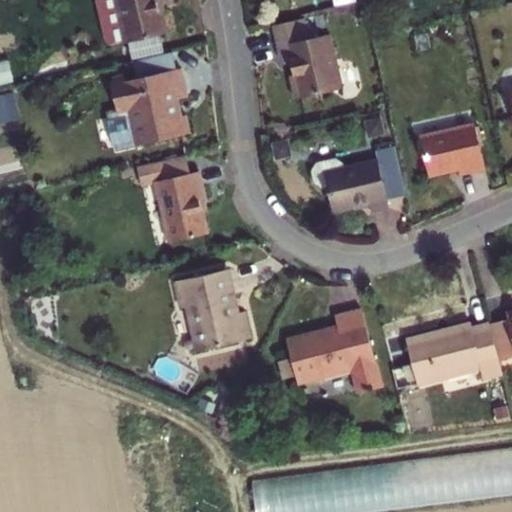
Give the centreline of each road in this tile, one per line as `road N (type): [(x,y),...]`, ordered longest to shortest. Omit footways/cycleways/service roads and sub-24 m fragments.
road 1 (residential): [(511,210),(415,252),(364,264),(321,259),(286,240),(258,205),(241,157),(227,0)]
road 2 (track): [(241,511),(210,443),(138,399),(16,343),(0,273)]
